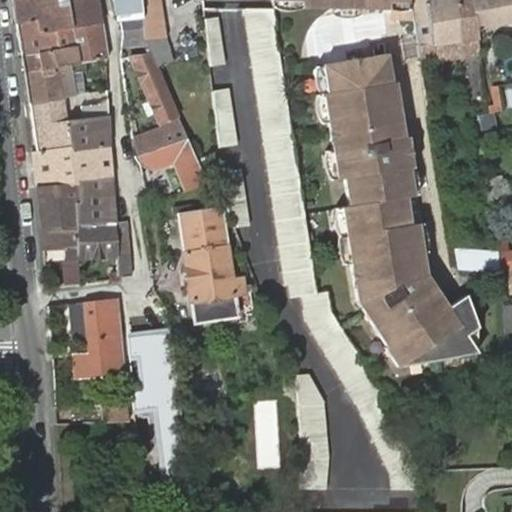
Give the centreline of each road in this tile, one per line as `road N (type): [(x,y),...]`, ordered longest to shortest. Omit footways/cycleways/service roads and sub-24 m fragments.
road 1 (unclassified): [(105,0),(143,283),(26,297)]
road 2 (tertiary): [(0,74),(26,297)]
road 3 (tertiary): [(32,355),(43,511)]
